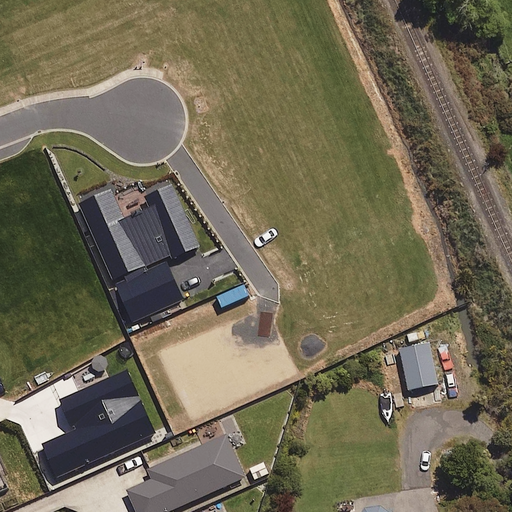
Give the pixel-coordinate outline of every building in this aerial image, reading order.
[(199,246),(172,186),(146,197),(152,210),(125,222),(111,190),(80,204),(134,323),(183,301),(166,261),(199,246)] [(254,273),(243,256),(227,266),(237,283),(254,273)] [(244,308),(235,291),(200,308),(204,318),(222,310),(225,317),(244,308)] [(438,384),(430,343),(401,349),(409,390),(438,384)] [(168,511),(246,478),(227,435),(149,470),(154,480),(128,491),(137,511),(168,511)]
